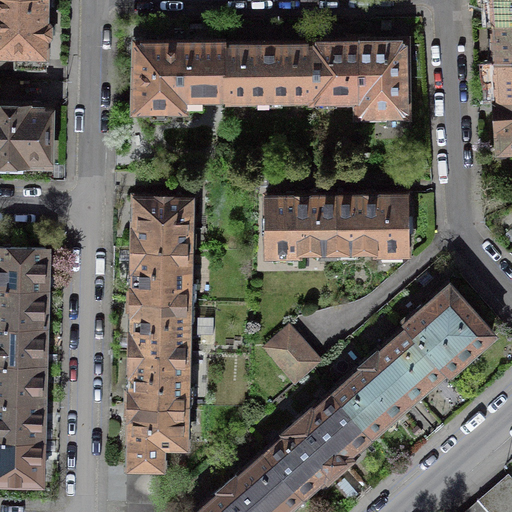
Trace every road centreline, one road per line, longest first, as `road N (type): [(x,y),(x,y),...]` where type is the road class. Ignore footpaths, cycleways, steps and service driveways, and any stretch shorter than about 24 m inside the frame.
road 1 (residential): [(511,297),(458,221),(444,0)]
road 2 (residential): [(78,511),(86,205)]
road 3 (residential): [(86,205),(92,0)]
road 4 (residential): [(511,410),(396,511)]
